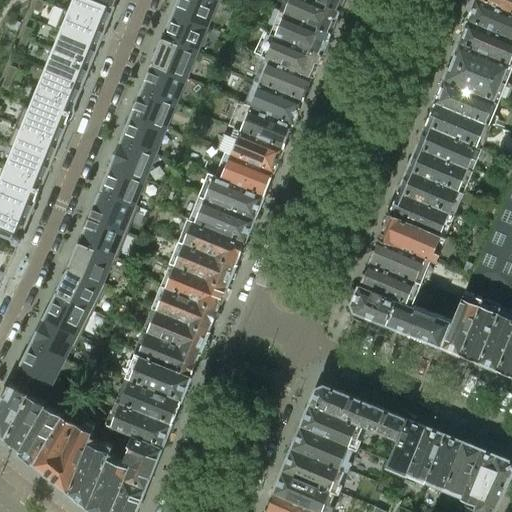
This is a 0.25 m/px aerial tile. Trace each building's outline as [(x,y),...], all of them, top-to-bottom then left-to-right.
[(40,12),(44,1),(41,0),(36,0),(33,9),(40,12)] [(106,26),(115,5),(101,0),(73,0),(69,11),(106,26)] [(207,26),(217,0),(177,0),(173,12),(207,26)] [(341,10),(316,0),(285,0),(282,10),(332,31),(341,10)] [(316,0),(341,10),(344,0),(316,0)] [(511,10),(487,0),(476,0),(469,17),(511,34),(511,10)] [(511,0),(487,0),(511,10),(511,0)] [(103,34),(106,26),(69,11),(64,9),(56,28),(61,31),(99,46),(101,39),(104,39),(106,35),(103,34)] [(323,53),(332,31),(282,10),(273,33),(323,53)] [(196,51),(207,26),(173,12),(172,14),(164,34),(162,38),(196,51)] [(511,34),(469,17),(460,40),(511,61),(511,34)] [(10,18),(7,26),(17,30),(21,22),(10,18)] [(29,40),(33,29),(26,26),(21,37),(29,40)] [(91,65),(99,46),(61,31),(54,50),(91,65)] [(314,76),(323,53),(273,33),(263,56),(266,57),(314,76)] [(24,51),(29,40),(21,37),(17,48),(24,51)] [(186,77),(196,51),(162,38),(161,41),(153,61),(152,63),(186,77)] [(500,100),(511,71),(511,61),(460,40),(444,78),(495,98),(500,100)] [(83,84),(91,65),(54,50),(46,69),(83,84)] [(304,100),(314,76),(266,57),(262,66),(269,69),(263,84),(304,100)] [(175,103),(186,77),(152,63),(151,65),(143,85),(141,89),(175,103)] [(13,78),(18,68),(10,65),(6,75),(13,78)] [(75,104),(83,84),(46,69),(38,88),(75,104)] [(9,89),(13,78),(6,75),(1,86),(9,89)] [(500,100),(495,98),(444,78),(436,99),(491,122),(500,100)] [(295,123),(304,100),(263,84),(257,81),(248,104),(295,123)] [(75,105),(75,104),(38,88),(30,108),(67,123),(68,122),(73,118),(76,111),(75,105)] [(165,128),(175,103),(141,89),(140,92),(131,114),(165,128)] [(491,122),(436,99),(427,121),(479,143),(485,145),(494,123),(491,122)] [(285,149),(295,123),(248,104),(244,114),(249,116),(243,131),(285,149)] [(67,123),(30,108),(24,106),(17,125),(59,142),(67,123)] [(155,154),(165,128),(131,114),(121,140),(155,154)] [(479,143),(427,121),(417,143),(470,165),(476,167),(485,145),(479,143)] [(52,161),(59,142),(17,125),(9,144),(14,146),(52,161)] [(275,171),(285,149),(243,131),(238,129),(233,138),(239,141),(234,153),(275,171)] [(144,179),(155,154),(121,140),(110,166),(144,179)] [(476,167),(470,165),(417,143),(408,167),(460,188),(466,190),(476,167)] [(44,181),(52,161),(14,146),(7,166),(44,181)] [(265,196),(275,171),(234,153),(228,151),(224,161),(230,163),(223,179),(265,196)] [(0,185),(36,200),(44,181),(7,166),(0,181),(0,185)] [(134,205),(144,179),(110,166),(100,191),(134,205)] [(466,190),(460,188),(408,167),(399,189),(450,210),(451,210),(457,212),(466,190)] [(256,218),(265,196),(223,179),(210,174),(207,181),(213,184),(207,198),(256,218)] [(511,289),(511,287),(511,182),(493,228),(484,250),(474,274),(511,289)] [(33,207),(36,200),(0,185),(0,207),(28,219),(31,212),(33,213),(35,208),(33,207)] [(457,212),(451,210),(450,210),(399,189),(390,211),(441,232),(442,232),(448,235),(457,212)] [(138,207),(134,205),(100,191),(89,216),(128,232),(138,207)] [(256,218),(207,198),(202,196),(198,204),(204,206),(198,222),(247,241),(256,218)] [(28,219),(0,207),(0,231),(13,237),(15,241),(19,242),(23,241),(24,237),(23,233),(28,219)] [(440,261),(451,236),(448,235),(442,232),(441,232),(390,211),(379,236),(432,257),(440,261)] [(118,257),(128,232),(89,216),(79,242),(113,256),(118,257)] [(238,263),(247,241),(198,222),(194,220),(186,242),(238,263)] [(484,250),(493,228),(484,224),(474,246),(484,250)] [(422,280),(432,257),(379,236),(370,259),(422,280)] [(102,283),(113,256),(79,242),(68,268),(102,283)] [(229,286),(238,263),(186,242),(177,265),(229,286)] [(412,304),(422,280),(370,259),(360,282),(412,304)] [(467,261),(464,270),(471,273),(474,264),(467,261)] [(220,307),(229,286),(177,265),(168,286),(220,307)] [(106,285),(102,283),(68,268),(56,292),(93,311),(106,285)] [(430,311),(415,305),(412,304),(360,282),(352,302),(355,310),(420,336),(430,311)] [(211,331),(220,307),(168,286),(159,309),(211,331)] [(81,335),(93,311),(56,292),(44,317),(81,335)] [(461,353),(481,307),(481,306),(484,300),(473,295),(471,300),(464,297),(454,321),(443,346),(461,353)] [(479,361),(499,314),(502,307),(493,303),(490,311),(481,307),(461,353),(479,361)] [(201,353),(211,331),(159,309),(150,332),(201,353)] [(443,346),(454,321),(430,311),(420,336),(443,346)] [(498,369),(511,336),(511,311),(509,319),(499,314),(479,361),(498,369)] [(75,348),(81,335),(44,317),(31,341),(64,358),(70,346),(75,348)] [(192,375),(201,353),(150,332),(141,354),(192,375)] [(511,374),(511,336),(498,369),(511,374)] [(51,383),(64,358),(31,341),(19,367),(51,383)] [(183,398),(192,375),(141,354),(139,353),(135,362),(139,363),(134,378),(183,398)] [(174,421),(183,398),(134,378),(129,376),(126,384),(130,386),(125,401),(174,421)] [(0,430),(20,449),(46,404),(47,402),(30,394),(31,392),(11,382),(0,403),(0,430)] [(360,422),(369,401),(325,383),(317,386),(311,401),(360,422)] [(164,446),(174,421),(125,401),(120,399),(116,407),(122,410),(115,425),(134,433),(164,446)] [(354,436),(360,422),(311,401),(302,423),(359,447),(362,440),(354,436)] [(408,418),(369,401),(360,422),(399,438),(408,418)] [(35,462),(65,414),(46,404),(20,449),(35,462)] [(68,489),(88,441),(93,430),(65,414),(35,462),(68,489)] [(409,473),(429,426),(408,418),(399,438),(389,464),(409,473)] [(353,462),(359,447),(302,423),(292,447),(341,468),(349,471),(353,462)] [(427,480),(447,434),(429,426),(409,473),(427,480)] [(148,484),(164,446),(134,433),(131,441),(138,444),(132,458),(125,476),(148,484)] [(446,488),(465,441),(447,434),(427,480),(446,488)] [(88,506),(109,456),(114,444),(104,440),(102,446),(88,441),(68,489),(88,506)] [(464,495),(484,449),(465,441),(446,488),(464,495)] [(336,480),(341,468),(292,447),(284,469),(332,489),(340,493),(344,484),(336,480)] [(475,507),(499,455),(484,449),(464,495),(461,500),(471,505),(475,507)] [(95,511),(110,511),(125,476),(132,458),(125,455),(122,461),(109,456),(88,506),(95,511)] [(485,511),(493,511),(511,472),(511,461),(511,460),(499,455),(475,507),(485,511)] [(327,501),(332,489),(284,469),(274,492),(323,511),(331,511),(335,505),(327,501)] [(136,511),(148,484),(125,476),(110,511),(136,511)] [(323,511),(274,492),(267,510),(272,511),(323,511)]
